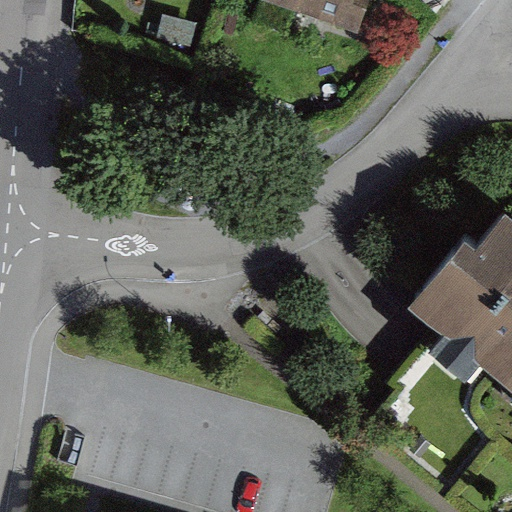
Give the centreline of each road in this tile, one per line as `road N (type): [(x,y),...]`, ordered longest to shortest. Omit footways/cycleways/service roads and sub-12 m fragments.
road 1 (residential): [(13,239),(184,256),(272,237),(355,191),(499,46),(511,55)]
road 2 (residential): [(13,239),(33,0)]
